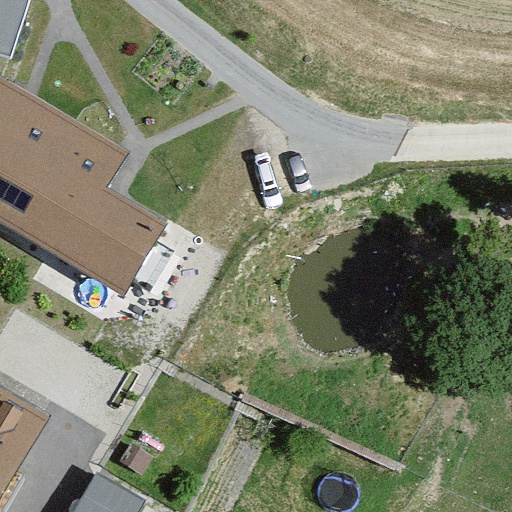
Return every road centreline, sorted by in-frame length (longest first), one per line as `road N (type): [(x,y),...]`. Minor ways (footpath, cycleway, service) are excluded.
road 1 (track): [(198,205),(355,156),(511,135)]
road 2 (track): [(198,205),(83,0)]
